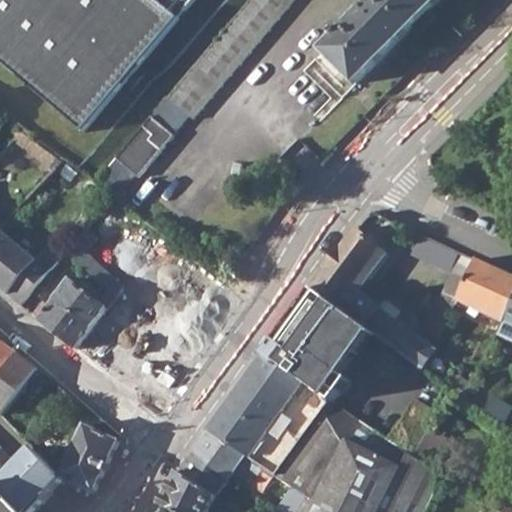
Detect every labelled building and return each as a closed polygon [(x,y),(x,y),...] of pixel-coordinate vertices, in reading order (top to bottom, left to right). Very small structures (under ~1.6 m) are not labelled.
[(0,0),(0,56),(91,128),(194,0),(0,0)] [(250,0),(165,100),(190,122),(291,0),(250,0)] [(368,0),(320,50),(354,84),(435,0),(368,0)] [(114,163),(137,181),(171,137),(148,118),(114,163)] [(15,141),(56,172),(67,160),(26,129),(15,141)] [(0,288),(22,305),(32,293),(58,263),(44,250),(35,260),(1,230),(0,230),(0,288)] [(370,328),(424,368),(434,356),(437,349),(396,319),(402,313),(385,300),(380,307),(361,293),(389,256),(358,230),(315,286),(352,315),(370,328)] [(86,253),(96,241),(86,233),(68,253),(119,295),(124,288),(84,255),(86,253)] [(427,331),(441,340),(460,300),(478,262),(464,255),(427,331)] [(511,277),(478,262),(460,300),(504,320),(511,303),(511,277)] [(40,320),(78,349),(108,309),(70,281),(40,320)] [(315,286),(264,356),(327,397),(335,403),(352,380),(339,370),(370,328),(352,315),(315,286)] [(22,305),(30,312),(40,300),(32,293),(22,305)] [(0,376),(18,353),(0,338),(0,376)] [(0,412),(3,416),(39,369),(18,353),(0,376),(0,412)] [(265,468),(272,473),(327,397),(264,356),(209,431),(265,468)] [(459,374),(434,356),(424,368),(450,387),(459,374)] [(327,397),(272,473),(277,476),(307,496),(295,511),(426,511),(445,475),(414,454),(389,438),(335,403),(327,397)] [(406,418),(389,438),(414,454),(416,452),(429,429),(440,412),(418,398),(406,418)] [(81,488),(94,495),(120,443),(86,426),(61,478),(65,480),(81,488)] [(416,452),(434,463),(449,441),(429,429),(416,452)] [(256,481),(265,468),(209,431),(194,452),(233,478),(239,470),(256,481)] [(0,469),(14,454),(0,440),(0,469)] [(28,511),(35,511),(64,481),(65,480),(61,478),(34,449),(1,484),(28,511)] [(217,497),(235,508),(240,500),(224,490),(233,478),(194,452),(179,472),(217,497)] [(175,511),(209,511),(217,497),(179,472),(163,505),(175,511)] [(295,511),(307,496),(277,476),(271,485),(286,496),(279,507),(285,511),(295,511)] [(28,511),(1,484),(0,484),(0,486),(25,511),(28,511)] [(0,511),(25,511),(0,486),(0,511)]
